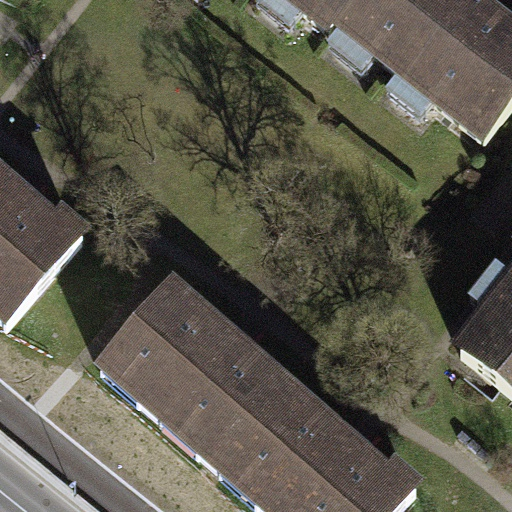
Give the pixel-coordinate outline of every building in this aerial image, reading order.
[(280,0),(332,41),(338,33),(364,0),(280,0)] [(511,43),(456,0),(364,0),(338,33),(486,150),(511,116),(511,43)] [(0,188),(0,325),(9,334),(84,249),(60,228),(54,235),(0,188)] [(511,296),(461,361),(511,401),(511,296)] [(171,300),(109,371),(145,402),(139,409),(223,481),(291,404),(171,300)] [(291,404),(223,481),(257,511),(406,511),(417,500),(394,480),(387,488),(291,404)]
